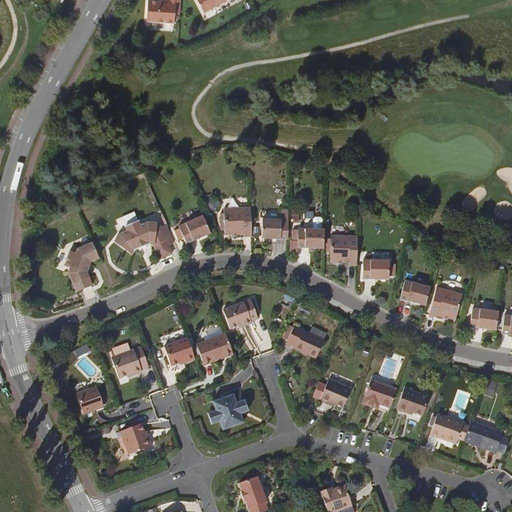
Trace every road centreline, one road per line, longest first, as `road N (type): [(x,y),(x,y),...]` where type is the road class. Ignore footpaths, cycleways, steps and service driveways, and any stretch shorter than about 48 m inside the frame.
road 1 (residential): [(10,335),(74,318),(187,268),(240,262),(293,274),(436,344),(511,362)]
road 2 (tertiary): [(0,217),(23,136),(98,0)]
road 3 (tertiary): [(84,511),(26,391),(10,335)]
